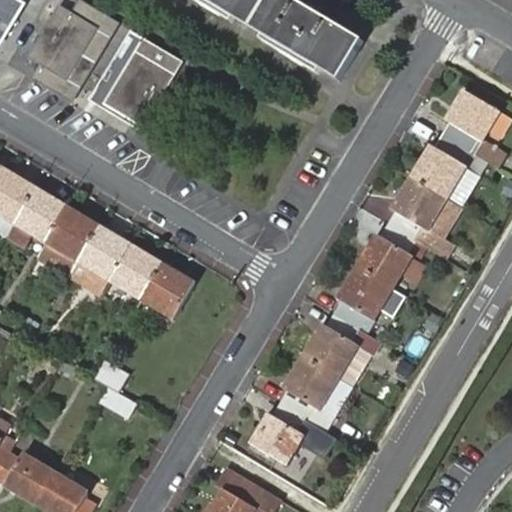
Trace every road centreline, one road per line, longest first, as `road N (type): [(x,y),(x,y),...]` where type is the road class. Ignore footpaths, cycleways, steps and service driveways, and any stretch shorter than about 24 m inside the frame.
road 1 (residential): [(0,113),(286,285)]
road 2 (residential): [(286,285),(459,0)]
road 3 (residential): [(366,511),(511,272)]
road 4 (residential): [(148,511),(286,285)]
